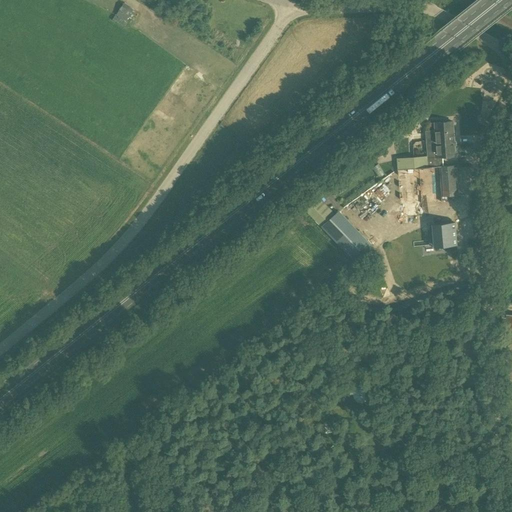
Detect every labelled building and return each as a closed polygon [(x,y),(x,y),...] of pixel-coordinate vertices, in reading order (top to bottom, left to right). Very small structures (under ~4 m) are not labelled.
[(127,19),(134,10),(124,3),(117,12),(127,19)] [(397,158),(398,169),(440,166),(443,166),(443,156),(454,155),(452,121),(435,123),(436,131),(427,131),(427,140),(428,157),(419,158),(419,157),(397,158)] [(442,196),(458,195),(456,165),(443,166),(440,166),(442,196)] [(415,196),(417,211),(428,211),(427,195),(415,196)] [(321,227),(340,212),(338,210),(335,213),(319,197),(305,211),(321,227)] [(340,212),(321,227),(355,262),(372,245),(340,212)] [(457,244),(455,223),(433,225),(435,246),(457,244)] [(511,328),(511,314),(506,314),(506,317),(502,317),(501,326),(505,326),(505,328),(511,328)] [(353,395),(354,399),(357,401),(362,402),(365,401),(368,398),(369,394),(368,390),(365,387),(361,386),(357,388),(354,391),(353,395)]
